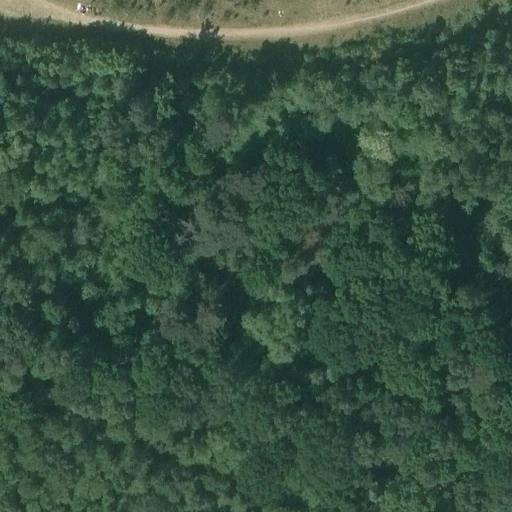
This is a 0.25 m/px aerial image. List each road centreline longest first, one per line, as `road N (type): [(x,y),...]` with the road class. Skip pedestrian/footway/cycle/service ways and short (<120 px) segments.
road 1 (track): [(0,386),(314,511)]
road 2 (track): [(511,430),(403,511)]
